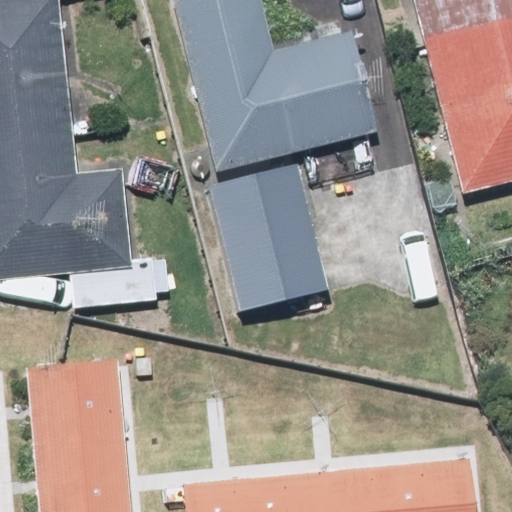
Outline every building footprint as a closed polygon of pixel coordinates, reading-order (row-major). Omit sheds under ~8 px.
[(50,0),(0,0),(0,287),(63,281),(66,315),(170,304),(165,263),(120,268),(110,169),(68,173),(50,0)] [(254,0),(190,0),(167,5),(202,175),(372,139),(351,37),(266,54),(254,0)] [(511,184),(511,0),(407,0),(456,199),(511,184)] [(319,300),(288,168),(199,188),(230,321),(319,300)] [(131,511),(118,362),(26,371),(29,410),(36,486),(38,511),(131,511)] [(474,511),(469,460),(186,485),(188,511),(474,511)]
